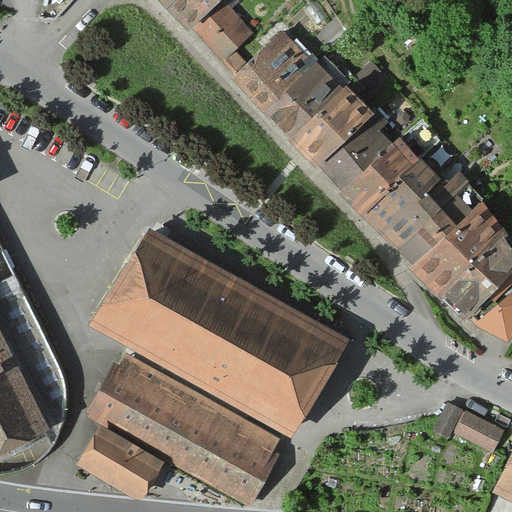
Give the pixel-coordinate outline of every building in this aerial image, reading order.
[(165,0),(189,24),(215,0),(165,0)] [(265,40),(226,0),(215,0),(189,24),(234,70),(265,40)] [(318,57),(284,22),(265,40),(234,70),(268,106),(314,61),(318,57)] [(291,130),(338,85),(314,61),(268,106),(291,130)] [(320,159),(377,104),(349,75),(338,85),(291,130),(320,159)] [(344,184),(405,125),(377,104),(320,159),(344,184)] [(426,146),(405,125),(344,184),(364,205),(426,146)] [(414,257),(476,197),(426,146),(364,205),(376,217),(389,230),(404,246),(414,257)] [(444,287),(505,228),(476,197),(414,257),(444,287)] [(147,221),(95,315),(293,425),(345,330),(147,221)] [(511,272),(511,270),(511,234),(505,228),(444,287),(469,312),(511,272)] [(509,339),(511,333),(511,273),(511,272),(469,312),(479,323),(509,339)] [(0,457),(61,427),(37,378),(0,304),(0,457)] [(123,347),(88,409),(251,500),(286,438),(123,347)] [(73,391),(65,364),(37,378),(61,427),(0,457),(0,478),(19,478),(43,466),(58,451),(70,421),(73,391)] [(463,408),(447,400),(440,415),(434,427),(450,435),(452,429),(463,408)] [(503,428),(463,408),(452,429),(492,449),(493,447),(503,428)] [(102,422),(79,462),(136,494),(159,454),(102,422)] [(511,453),(497,484),(511,491),(511,453)]
